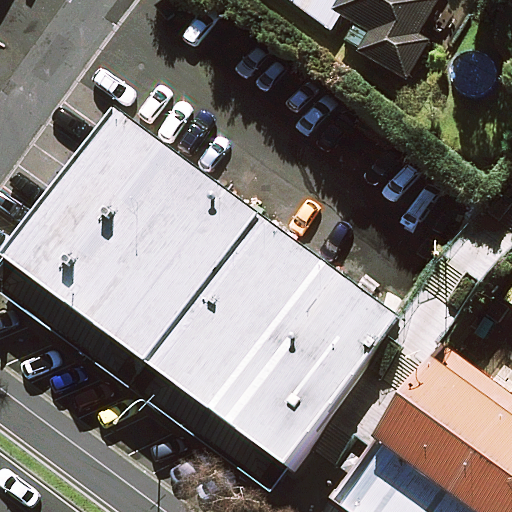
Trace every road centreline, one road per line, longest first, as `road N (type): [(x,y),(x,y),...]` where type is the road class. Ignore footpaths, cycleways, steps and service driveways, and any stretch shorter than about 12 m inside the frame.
road 1 (unknown): [(87,21),(415,233)]
road 2 (tertiary): [(0,408),(138,511)]
